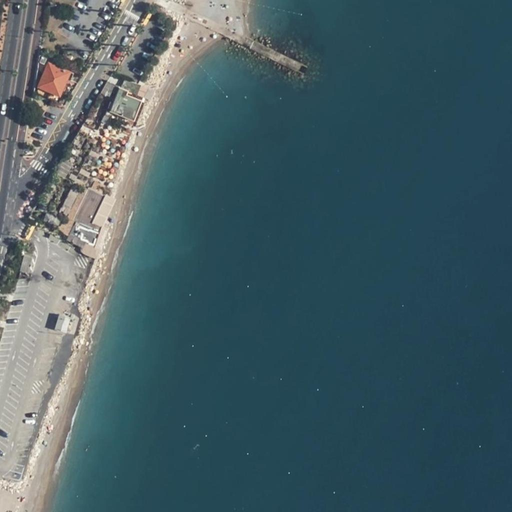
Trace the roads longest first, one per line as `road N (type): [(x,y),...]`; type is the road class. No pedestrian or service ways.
road 1 (residential): [(138,0),(37,170),(2,208)]
road 2 (primary): [(2,208),(34,0)]
road 3 (primary): [(17,0),(0,120)]
